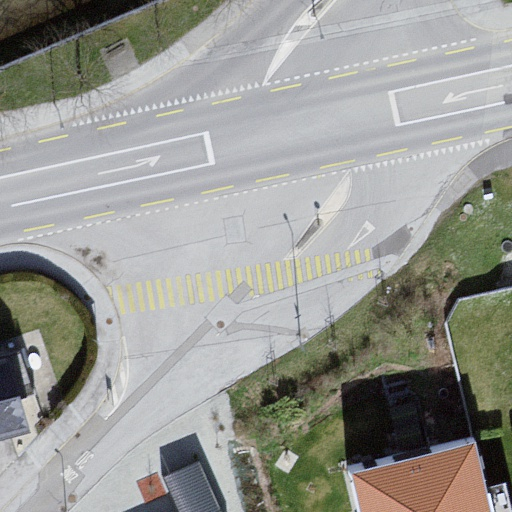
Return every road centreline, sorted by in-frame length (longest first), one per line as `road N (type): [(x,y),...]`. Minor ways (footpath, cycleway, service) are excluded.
road 1 (residential): [(27,511),(312,221),(305,125)]
road 2 (primary): [(305,125),(0,194)]
road 3 (primary): [(511,82),(305,125)]
road 4 (residential): [(305,125),(294,73),(300,32),(323,0)]
